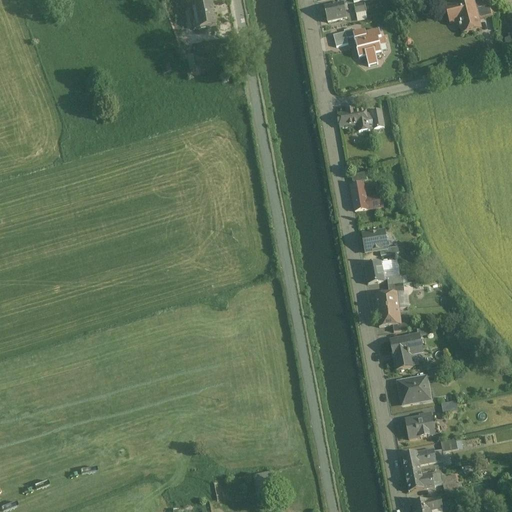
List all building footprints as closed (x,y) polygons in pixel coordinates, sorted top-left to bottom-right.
[(473,2),(446,9),(450,26),(461,24),(462,28),(460,28),(461,31),(463,31),(464,35),(481,32),(479,23),(476,11),(473,2)] [(209,3),(198,5),(198,3),(191,5),(196,31),(193,32),(214,28),(209,3)] [(364,4),(354,6),(356,15),(366,13),(364,4)] [(345,7),(325,10),(327,25),(348,22),(345,7)] [(491,7),(476,11),(479,23),(493,19),(491,7)] [(345,35),(333,38),(336,50),(348,47),(347,41),(354,39),(359,61),(366,59),(368,69),(378,67),(376,57),(383,55),(381,48),(387,47),(385,39),(381,40),(379,32),(366,35),(366,34),(354,37),(352,31),(344,33),(345,35)] [(163,74),(171,72),(169,64),(161,66),(163,74)] [(366,111),(338,116),(341,129),(358,126),(359,133),(370,131),(366,111)] [(382,116),(372,118),(374,130),(384,129),(382,116)] [(365,176),(351,179),(352,185),(366,182),(365,176)] [(362,187),(351,189),(355,214),(366,212),(364,201),(362,187)] [(380,198),(364,201),(366,212),(382,210),(380,198)] [(385,234),(363,238),(366,256),(380,253),(388,252),(388,251),(385,234)] [(398,250),(388,251),(388,252),(380,253),(381,259),(399,256),(398,250)] [(381,265),(365,268),(364,268),(368,287),(385,284),(385,283),(388,283),(387,281),(400,279),(399,271),(393,272),(391,264),(382,265),(381,265)] [(400,279),(387,281),(388,283),(388,289),(403,286),(402,279),(400,279)] [(403,286),(388,289),(390,297),(397,296),(398,296),(405,295),(403,286)] [(390,297),(376,298),(378,314),(399,312),(398,296),(397,296),(390,297)] [(399,312),(378,314),(379,330),(393,328),(401,327),(399,312)] [(408,326),(401,327),(393,328),(394,335),(409,333),(408,326)] [(418,338),(391,344),(397,373),(413,369),(419,368),(417,356),(422,355),(418,339),(418,338)] [(442,369),(428,372),(430,380),(443,377),(442,369)] [(427,378),(400,383),(404,406),(431,401),(427,378)] [(456,403),(441,406),(443,416),(458,413),(456,403)] [(424,419),(406,423),(410,442),(436,436),(432,415),(424,417),(424,419)] [(455,441),(441,444),(443,454),(457,451),(455,441)] [(434,451),(426,452),(429,465),(436,464),(434,451)] [(426,452),(402,457),(406,476),(420,473),(419,467),(429,465),(426,452)] [(273,473),(253,477),(257,494),(277,490),(273,473)] [(432,475),(422,478),(420,473),(406,476),(410,494),(434,488),(432,475)] [(253,477),(213,485),(217,502),(257,494),(253,477)] [(457,481),(443,484),(445,491),(459,488),(457,481)] [(459,488),(445,491),(447,499),(460,496),(459,488)] [(428,502),(412,506),(412,511),(442,511),(442,510),(443,510),(441,500),(429,503),(428,502)] [(211,511),(209,503),(172,511),(211,511)]
